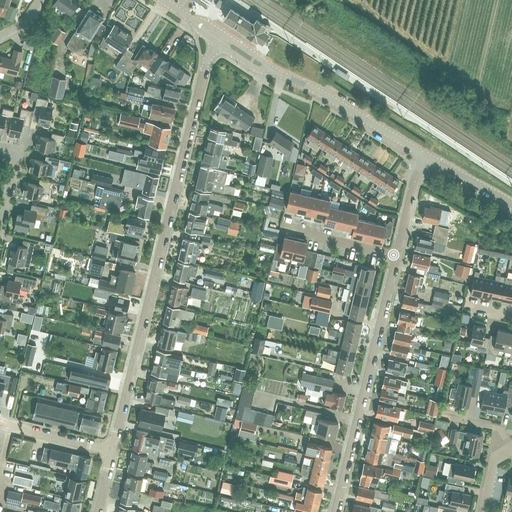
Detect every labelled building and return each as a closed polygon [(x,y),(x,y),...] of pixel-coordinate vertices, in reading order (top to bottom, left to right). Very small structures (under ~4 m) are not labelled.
[(66,23),(79,2),(76,0),(56,0),(49,11),(51,13),(56,6),(67,13),(63,21),(66,23)] [(74,32),(66,45),(80,54),(94,32),(99,35),(105,26),(100,23),(101,22),(104,17),(89,8),(75,30),(80,33),(79,35),(74,32)] [(269,29),(269,27),(267,25),(264,26),(257,21),(254,25),(231,10),(225,19),(256,40),(257,38),(261,41),(269,29)] [(8,11),(6,17),(13,19),(15,13),(8,11)] [(124,50),(133,37),(114,24),(107,35),(105,34),(103,36),(101,43),(105,46),(109,40),(124,50)] [(58,44),(65,31),(58,27),(50,39),(58,44)] [(170,27),(156,49),(164,54),(178,32),(170,27)] [(182,40),(179,45),(184,49),(188,44),(182,40)] [(25,41),(23,48),(33,50),(35,43),(25,41)] [(91,43),(88,55),(94,57),(97,45),(91,43)] [(129,57),(124,66),(132,71),(139,60),(149,67),(158,54),(151,49),(143,44),(134,58),(135,58),(134,60),(129,57)] [(112,72),(117,76),(129,57),(133,52),(127,48),(120,59),(112,72)] [(22,52),(15,50),(12,59),(0,56),(0,71),(16,75),(22,52)] [(184,71),(158,54),(149,67),(150,68),(145,75),(152,80),(154,78),(158,80),(162,73),(176,83),(184,71)] [(84,87),(89,88),(93,64),(88,63),(84,87)] [(62,96),(66,79),(54,77),(50,93),(62,96)] [(91,89),(98,91),(99,86),(97,86),(98,81),(93,80),(91,89)] [(166,83),(165,89),(148,84),(147,91),(154,93),(153,95),(177,101),(180,87),(166,83)] [(130,86),(128,92),(144,96),(145,89),(130,86)] [(128,92),(128,94),(122,93),(122,94),(124,97),(124,99),(127,99),(127,100),(142,103),(144,96),(128,92)] [(246,111),(246,112),(222,96),(214,108),(220,112),(217,116),(227,123),(230,118),(233,120),(233,121),(246,129),(254,117),(246,111)] [(40,110),(37,124),(43,125),(49,126),(53,108),(46,106),(48,100),(37,97),(36,101),(34,109),(40,110)] [(153,103),(152,104),(151,109),(143,107),(141,114),(149,116),(172,122),(175,108),(153,103)] [(2,114),(0,114),(0,134),(2,135),(5,121),(11,122),(13,116),(14,111),(3,108),(2,114)] [(19,118),(13,116),(11,122),(8,134),(7,134),(14,136),(14,137),(20,138),(23,124),(29,126),(32,111),(21,108),(21,111),(19,118)] [(121,112),(118,124),(143,130),(145,123),(139,122),(140,117),(121,112)] [(171,128),(170,128),(147,122),(144,131),(152,133),(149,143),(166,147),(171,128)] [(313,147),(323,131),(315,125),(307,137),(311,139),(308,144),(313,147)] [(231,140),(233,132),(210,127),(207,139),(223,142),(223,143),(239,147),(240,142),(231,140)] [(277,131),(270,142),(285,152),(284,158),(290,159),(292,150),(289,148),(293,142),(277,131)] [(323,131),(313,147),(317,149),(320,145),(324,148),(332,136),(323,131)] [(82,132),(80,141),(86,142),(88,133),(82,132)] [(36,141),(35,148),(54,151),(55,144),(62,146),(64,135),(52,133),(51,138),(37,136),(36,141)] [(332,136),(324,148),(328,150),(325,155),(330,158),(340,142),(332,136)] [(369,144),(360,138),(353,148),(363,154),(369,144)] [(207,139),(204,150),(224,154),(228,155),(229,150),(221,148),(223,143),(223,142),(207,139)] [(254,142),(252,149),(259,150),(261,144),(254,142)] [(341,159),(349,147),(340,142),(330,158),(334,160),(337,156),(341,159)] [(140,150),(139,156),(162,162),(165,150),(147,146),(145,152),(140,150)] [(347,169),(357,153),(349,147),(341,159),(345,161),(342,166),(347,169)] [(110,150),(108,157),(116,159),(117,152),(116,152),(116,151),(110,150)] [(224,154),(204,150),(202,161),(226,167),(227,160),(223,158),(224,154)] [(250,153),(248,161),(256,162),(258,155),(250,153)] [(261,153),(256,173),(269,175),(273,156),(261,153)] [(365,158),(357,153),(347,169),(351,171),(354,167),(358,170),(365,158)] [(30,165),(29,171),(53,176),(55,169),(58,170),(60,159),(46,156),(45,162),(31,159),(30,164),(30,165)] [(139,156),(137,165),(137,167),(141,168),(160,172),(162,162),(139,156)] [(365,158),(358,170),(362,172),(359,177),(363,179),(374,163),(365,158)] [(249,163),(247,174),(253,175),(255,165),(249,163)] [(374,163),(363,179),(368,182),(371,178),(375,180),(382,169),(374,163)] [(304,174),(306,165),(298,164),(296,172),(304,174)] [(201,165),(198,177),(225,183),(228,171),(201,165)] [(382,169),(375,180),(379,183),(376,188),(380,190),(390,174),(382,169)] [(134,170),(130,185),(144,188),(144,192),(155,194),(159,176),(143,173),(134,170)] [(94,173),(92,182),(112,187),(114,178),(94,173)] [(313,189),(317,177),(310,174),(306,187),(313,189)] [(386,190),(391,193),(399,180),(390,174),(380,190),(384,193),(386,190)] [(225,183),(198,177),(196,186),(223,192),(226,192),(234,194),(235,187),(225,184),(225,183)] [(24,188),(23,194),(41,198),(43,191),(49,193),(52,182),(40,179),(38,185),(24,182),(23,188),(24,188)] [(104,187),(98,186),(95,195),(102,197),(99,206),(119,211),(124,191),(104,187)] [(301,193),(297,211),(307,213),(311,195),(312,191),(302,189),(301,193)] [(195,190),(193,198),(208,202),(210,193),(195,190)] [(285,193),(272,190),(271,195),(283,198),(285,193)] [(297,211),(301,193),(291,190),(287,208),(297,211)] [(311,195),(307,213),(316,215),(321,197),(322,194),(319,193),(317,195),(317,196),(311,195)] [(149,216),(154,199),(138,195),(136,204),(140,205),(138,213),(149,216)] [(316,215),(326,217),(329,206),(331,196),(329,195),(327,196),(326,199),(321,197),(316,215)] [(283,209),(285,200),(271,196),(271,197),(270,200),(269,205),(283,209)] [(191,208),(214,213),(215,208),(222,210),(224,206),(208,202),(193,198),(191,208)] [(243,210),(245,203),(235,201),(233,208),(243,210)] [(17,217),(14,228),(28,231),(29,226),(34,227),(36,218),(45,220),(48,208),(32,204),(30,210),(25,209),(23,215),(20,214),(19,218),(17,217)] [(324,223),(334,226),(338,208),(329,206),(326,217),(324,223)] [(448,213),(448,212),(441,210),(441,209),(431,206),(430,208),(425,207),(422,219),(438,223),(440,217),(447,219),(447,217),(449,218),(449,214),(448,213)] [(344,228),(348,210),(338,208),(334,226),(344,228)] [(344,228),(354,230),(357,218),(358,212),(348,210),(344,228)] [(186,230),(203,234),(207,215),(190,212),(186,230)] [(126,224),(121,223),(119,231),(141,236),(145,220),(128,216),(126,224)] [(231,220),(219,217),(217,226),(229,229),(230,222),(231,220)] [(354,230),(352,236),(362,238),(366,221),(357,218),(354,230)] [(376,223),(372,241),(382,243),(384,234),(390,236),(393,222),(391,219),(386,225),(376,223)] [(362,238),(372,241),(376,223),(366,221),(362,238)] [(229,229),(227,234),(236,236),(239,224),(230,222),(229,229)] [(436,225),(434,233),(448,236),(449,228),(436,225)] [(448,236),(434,233),(432,240),(418,237),(415,249),(432,253),(432,250),(441,252),(442,245),(445,245),(448,236)] [(277,244),(274,258),(273,258),(271,265),(275,266),(277,259),(284,260),(286,256),(292,257),(297,237),(289,235),(289,237),(285,236),(283,246),(277,244)] [(304,264),(308,265),(312,252),(305,251),(308,241),(304,241),(305,239),(297,237),(292,257),(299,259),(298,264),(304,265),(304,264)] [(115,241),(112,256),(116,257),(135,262),(135,261),(136,261),(137,261),(137,260),(138,259),(138,258),(138,257),(138,256),(138,255),(137,255),(138,254),(137,254),(139,244),(139,243),(140,240),(132,238),(131,242),(121,239),(121,240),(116,239),(115,241)] [(199,254),(201,248),(199,247),(200,242),(184,238),(179,257),(195,261),(197,254),(199,254)] [(31,260),(35,242),(23,239),(22,245),(19,244),(17,250),(11,249),(9,262),(23,265),(25,258),(31,260)] [(39,241),(39,243),(45,244),(44,250),(49,252),(50,247),(52,247),(52,244),(39,241)] [(105,259),(106,254),(95,251),(93,256),(105,259)] [(312,252),(308,265),(315,267),(318,254),(312,252)] [(437,271),(438,267),(429,264),(431,257),(414,253),(411,266),(427,270),(426,274),(437,277),(440,278),(441,271),(437,271)] [(52,261),(58,263),(60,257),(55,254),(52,261)] [(101,276),(105,261),(93,258),(89,273),(101,276)] [(197,266),(193,265),(178,261),(174,278),(184,280),(186,275),(195,277),(196,272),(197,266)] [(333,272),(353,276),(373,281),(376,269),(356,264),(354,271),(334,266),(333,272)] [(470,267),(457,264),(454,274),(468,277),(470,267)] [(309,267),(306,278),(316,281),(319,270),(309,267)] [(205,268),(204,274),(212,276),(214,270),(205,268)] [(100,279),(100,280),(90,277),(88,284),(98,287),(98,286),(116,291),(116,288),(131,292),(136,273),(121,269),(119,276),(112,275),(110,281),(100,279)] [(470,293),(481,295),(485,278),(478,277),(479,272),(475,271),(470,293)] [(424,294),(426,289),(421,288),(422,285),(424,277),(420,276),(420,275),(410,273),(406,290),(416,293),(416,292),(424,294)] [(1,287),(0,290),(0,299),(12,302),(13,296),(18,297),(20,289),(29,291),(31,285),(36,286),(37,279),(16,275),(14,281),(9,279),(7,285),(4,284),(3,288),(1,287)] [(491,297),(501,300),(505,283),(499,281),(500,276),(496,275),(495,280),(491,297)] [(353,276),(349,289),(370,294),(373,281),(353,276)] [(495,280),(485,278),(481,295),(491,297),(495,280)] [(505,283),(501,300),(511,302),(511,298),(511,284),(509,283),(510,278),(506,278),(505,283)] [(212,282),(199,279),(198,286),(210,289),(212,282)] [(254,280),(250,298),(260,301),(265,283),(254,280)] [(187,306),(189,296),(186,296),(188,288),(172,285),(168,301),(187,306)] [(331,288),(319,285),(316,295),(329,298),(331,288)] [(343,299),(345,287),(339,286),(337,298),(343,299)] [(208,291),(192,287),(190,296),(205,300),(208,291)] [(127,310),(130,298),(118,295),(118,294),(96,288),(94,294),(112,298),(111,306),(127,310)] [(346,301),(353,303),(367,306),(370,294),(349,289),(348,296),(346,301)] [(448,303),(450,295),(435,291),(433,299),(443,302),(448,303)] [(402,306),(416,310),(415,312),(423,314),(426,304),(418,302),(419,298),(405,294),(402,306)] [(310,307),(329,312),(332,301),(313,297),(310,307)] [(443,302),(433,299),(432,305),(441,308),(443,302)] [(346,301),(343,314),(364,319),(367,306),(353,303),(346,301)] [(84,304),(82,313),(89,314),(91,306),(84,304)] [(167,305),(163,322),(179,326),(181,318),(192,321),(194,312),(182,309),(167,305)] [(101,326),(103,327),(122,331),(126,314),(97,307),(95,313),(106,316),(103,325),(101,324),(101,326)] [(318,310),(315,323),(327,326),(330,313),(318,310)] [(33,314),(29,313),(22,311),(20,320),(32,322),(33,314)] [(419,334),(420,328),(414,327),(417,315),(400,311),(398,323),(400,323),(398,329),(410,332),(410,331),(419,334)] [(449,320),(456,322),(458,313),(451,311),(450,312),(445,311),(443,317),(449,318),(449,320)] [(0,330),(4,332),(5,327),(11,328),(14,315),(2,312),(2,314),(0,314),(0,330)] [(462,315),(461,322),(468,324),(469,316),(462,315)] [(348,320),(345,332),(360,336),(363,323),(348,320)] [(208,327),(195,323),(193,332),(206,335),(208,327)] [(487,352),(490,338),(484,337),(486,327),(474,324),(470,343),(477,344),(476,350),(487,352)] [(81,333),(89,335),(91,328),(83,326),(81,333)] [(191,339),(193,332),(187,330),(186,333),(180,331),(177,330),(177,331),(162,327),(158,345),(173,348),(175,339),(181,341),(182,337),(191,339)] [(118,347),(121,335),(96,329),(94,335),(103,338),(102,343),(118,347)] [(342,345),(357,348),(360,336),(345,332),(330,329),(329,334),(339,336),(337,344),(342,345)] [(499,349),(505,350),(509,332),(498,330),(496,340),(490,339),(487,353),(497,355),(499,349)] [(396,331),(394,342),(418,348),(419,343),(411,341),(412,335),(396,331)] [(193,332),(191,339),(200,341),(201,334),(193,332)] [(256,337),(252,351),(262,353),(265,339),(256,337)] [(427,350),(418,348),(394,342),(391,353),(406,357),(408,351),(418,354),(418,353),(426,355),(427,350)] [(28,344),(23,364),(31,366),(37,346),(28,344)] [(342,345),(339,357),(354,361),(357,348),(342,345)] [(95,357),(93,366),(98,367),(112,370),(117,351),(102,348),(101,352),(96,351),(95,357)] [(157,350),(154,361),(179,367),(180,367),(181,361),(182,360),(183,356),(157,350)] [(322,359),(338,363),(336,370),(350,373),(354,361),(339,357),(334,356),(328,355),(323,354),(322,359)] [(427,370),(428,364),(416,362),(415,367),(407,365),(407,363),(389,359),(387,371),(404,375),(405,371),(418,374),(420,368),(427,370)] [(154,361),(151,372),(177,378),(178,373),(180,374),(184,375),(198,378),(199,372),(182,368),(180,367),(179,367),(154,361)] [(210,361),(207,374),(214,375),(217,363),(210,361)] [(459,383),(457,389),(451,388),(449,398),(455,399),(454,404),(468,407),(471,394),(477,395),(480,385),(480,382),(483,368),(470,366),(467,381),(465,380),(464,384),(459,383)] [(71,368),(68,379),(84,383),(108,388),(111,377),(87,371),(71,368)] [(237,368),(234,380),(242,382),(245,370),(237,368)] [(324,403),(342,408),(346,395),(332,391),(334,380),(303,372),(300,384),(307,386),(306,393),(320,396),(320,395),(326,396),(324,403)] [(0,393),(2,394),(3,388),(14,391),(17,377),(0,373),(0,393)] [(385,376),(383,387),(398,391),(404,392),(406,382),(401,380),(385,376)] [(150,377),(148,388),(162,391),(164,386),(177,389),(178,384),(175,383),(150,377)] [(412,379),(411,385),(423,388),(424,382),(412,379)] [(79,395),(81,386),(58,380),(56,390),(79,395)] [(238,395),(241,383),(234,381),(232,393),(238,395)] [(489,387),(480,385),(477,395),(477,397),(483,399),(481,409),(492,412),(496,392),(490,391),(489,387)] [(243,387),(242,393),(254,396),(255,390),(243,387)] [(398,391),(383,387),(380,399),(395,403),(396,399),(403,401),(404,397),(397,395),(398,391)] [(103,409),(107,392),(92,388),(90,397),(89,397),(87,406),(103,409)] [(162,391),(148,388),(145,399),(174,406),(175,400),(161,397),(162,391)] [(496,392),(492,412),(503,414),(505,404),(511,405),(511,401),(511,391),(504,390),(502,394),(496,392)] [(252,402),(254,396),(242,393),(240,399),(252,402)] [(191,398),(179,395),(177,402),(189,405),(191,398)] [(231,401),(217,397),(216,404),(229,407),(231,401)] [(251,408),(252,402),(240,399),(236,418),(242,420),(245,407),(251,408)] [(32,417),(80,429),(97,433),(101,416),(84,412),(36,401),(32,417)] [(430,401),(427,416),(436,418),(440,403),(430,401)] [(397,420),(400,409),(379,404),(376,416),(392,420),(392,419),(397,420)] [(139,425),(161,430),(165,415),(167,415),(169,408),(156,405),(154,412),(142,410),(139,425)] [(250,409),(251,408),(245,407),(242,420),(253,423),(256,411),(250,409)] [(335,437),(339,423),(321,419),(322,413),(307,409),(305,415),(313,417),(311,423),(318,425),(316,433),(335,437)] [(178,411),(176,419),(184,421),(186,413),(178,411)] [(262,412),(256,411),(253,423),(256,423),(259,424),(262,412)] [(268,414),(262,412),(259,424),(265,426),(268,414)] [(274,415),(268,414),(265,426),(271,427),(274,415)] [(242,420),(240,429),(254,433),(256,423),(253,423),(242,420)] [(435,424),(420,421),(418,429),(433,432),(435,424)] [(392,438),(394,432),(411,437),(413,429),(393,424),(393,426),(375,422),(372,434),(392,438)] [(478,456),(483,436),(467,432),(467,433),(459,431),(459,430),(452,429),(449,441),(456,442),(457,438),(465,440),(463,453),(478,456)] [(137,430),(133,448),(151,452),(152,452),(159,453),(159,450),(166,452),(172,448),(174,439),(137,430)] [(294,443),(294,433),(273,431),(272,442),(294,443)] [(441,431),(436,434),(439,439),(444,436),(441,431)] [(372,434),(369,447),(389,452),(392,438),(372,434)] [(198,445),(180,440),(177,451),(195,455),(198,445)] [(307,442),(305,454),(312,456),(330,460),(333,448),(307,442)] [(45,446),(42,459),(48,460),(48,461),(64,465),(68,466),(68,468),(71,469),(70,472),(87,476),(91,457),(80,454),(72,453),(51,448),(45,446)] [(366,459),(391,465),(394,453),(389,452),(369,447),(366,459)] [(146,461),(148,455),(132,452),(128,470),(143,473),(145,467),(149,468),(150,461),(146,461)] [(304,461),(302,467),(327,473),(330,460),(312,456),(316,457),(315,459),(304,456),(303,461),(304,461)] [(297,460),(285,457),(283,464),(295,466),(297,460)] [(160,458),(158,463),(169,466),(170,461),(160,458)] [(393,468),(401,470),(414,473),(421,474),(424,461),(417,460),(417,462),(415,467),(394,462),(393,468)] [(448,475),(446,481),(458,484),(459,478),(472,481),(474,468),(456,464),(450,463),(448,475)] [(362,473),(360,483),(377,487),(380,487),(380,488),(385,489),(386,484),(378,482),(379,477),(379,476),(384,477),(384,475),(399,479),(401,471),(401,470),(393,468),(393,470),(365,464),(362,473)] [(427,465),(424,476),(434,478),(437,467),(427,465)] [(327,473),(302,467),(301,474),(311,476),(310,481),(324,485),(327,473)] [(168,473),(155,470),(153,476),(166,480),(168,473)] [(279,471),(277,477),(293,481),(294,474),(279,471)] [(58,472),(56,478),(65,480),(64,484),(67,485),(65,494),(66,494),(71,495),(82,498),(86,481),(70,477),(70,476),(66,475),(66,474),(58,472)] [(127,474),(124,485),(135,488),(134,492),(139,493),(140,490),(144,491),(147,479),(143,478),(143,477),(127,474)] [(293,481),(277,477),(271,475),(270,481),(291,487),(293,481)] [(236,485),(223,481),(220,491),(234,495),(236,485)] [(446,483),(445,489),(442,502),(468,507),(470,494),(459,492),(461,486),(446,483)] [(138,496),(139,493),(134,492),(135,488),(124,485),(120,501),(132,504),(133,499),(140,501),(141,496),(138,496)] [(305,499),(320,503),(322,491),(304,487),(303,491),(304,493),(302,494),(302,493),(297,492),(295,497),(305,499)] [(389,500),(390,494),(381,492),(382,490),(375,489),(374,491),(359,487),(356,499),(371,502),(373,497),(389,500)] [(164,491),(150,488),(149,494),(162,498),(164,491)] [(22,493),(8,490),(5,503),(19,506),(22,493)] [(24,493),(22,501),(40,505),(42,497),(24,493)] [(295,497),(294,502),(297,503),(295,509),(303,511),(302,511),(317,511),(320,503),(305,499),(295,497)] [(44,506),(57,509),(68,511),(77,511),(80,502),(65,498),(63,504),(53,501),(53,505),(45,503),(44,506)] [(383,503),(382,509),(394,511),(395,508),(396,506),(383,503)]
